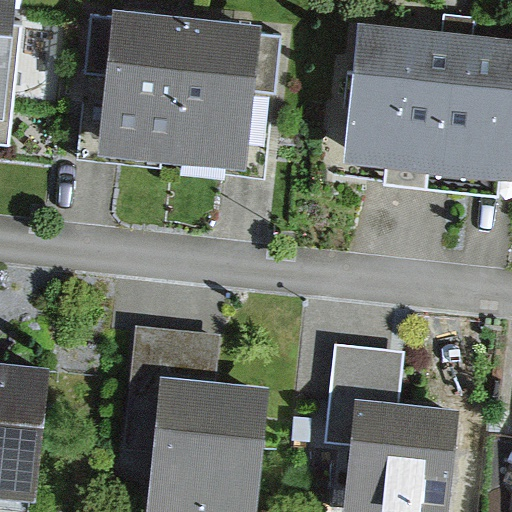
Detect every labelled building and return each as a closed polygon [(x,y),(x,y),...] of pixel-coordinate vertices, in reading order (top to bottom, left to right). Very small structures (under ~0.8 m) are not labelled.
[(24,0),(0,0),(0,145),(5,146),(24,0)] [(172,158),(187,23),(99,13),(84,149),(172,158)] [(260,168),(275,33),(187,23),(172,158),(260,168)] [(511,44),(356,28),(341,171),(511,189),(511,44)] [(49,353),(0,348),(0,484),(37,488),(49,353)] [(259,511),(273,388),(161,377),(146,511),(259,511)] [(451,511),(464,413),(358,399),(343,511),(451,511)]
